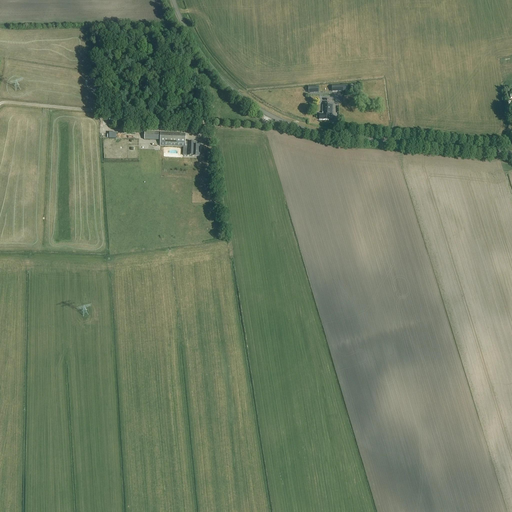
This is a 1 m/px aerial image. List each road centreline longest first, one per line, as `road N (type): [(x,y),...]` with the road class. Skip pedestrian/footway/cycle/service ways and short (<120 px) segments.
road 1 (unclassified): [(511,153),(341,137),(279,120),(210,68),(172,0)]
road 2 (track): [(269,115),(242,124),(0,103)]
road 3 (track): [(182,24),(94,26),(87,67),(0,54)]
